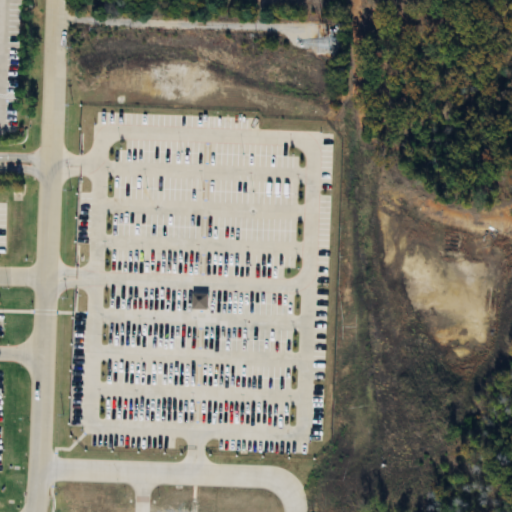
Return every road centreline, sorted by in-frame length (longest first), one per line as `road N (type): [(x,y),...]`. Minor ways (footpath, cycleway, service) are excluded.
road 1 (residential): [(32,511),(54,0)]
road 2 (residential): [(37,468),(268,481),(281,491),(285,511)]
